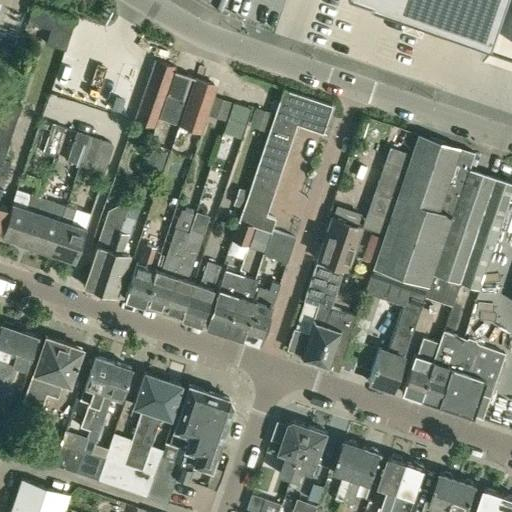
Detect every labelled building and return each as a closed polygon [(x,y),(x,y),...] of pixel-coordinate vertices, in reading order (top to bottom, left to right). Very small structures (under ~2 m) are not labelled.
[(511,0),(369,0),(494,42),(508,0),(511,0)] [(32,6),(27,21),(50,28),(45,43),(64,49),(74,19),(32,6)] [(160,110),(174,70),(175,66),(155,59),(134,118),(155,124),(158,116),(160,110)] [(190,76),(174,70),(160,110),(158,116),(174,121),(190,76)] [(201,131),(203,123),(199,122),(212,84),(194,77),(178,123),(201,131)] [(331,105),(282,88),(264,139),(288,147),(296,124),(322,132),(331,105)] [(226,120),(233,101),(214,95),(207,114),(226,120)] [(0,97),(0,120),(13,125),(17,113),(20,104),(0,97)] [(250,107),(233,101),(226,120),(222,132),(230,135),(240,138),(250,107)] [(249,125),(266,131),(273,113),(255,107),(249,125)] [(0,141),(7,144),(13,125),(0,120),(0,141)] [(53,155),(63,125),(52,121),(42,151),(53,155)] [(65,160),(76,163),(87,133),(76,130),(65,160)] [(76,163),(89,168),(103,173),(113,146),(110,141),(100,138),(87,133),(76,163)] [(426,283),(430,271),(470,152),(472,152),(472,151),(417,133),(410,153),(407,162),(405,168),(402,178),(399,188),(395,200),(383,233),(372,266),(411,278),(426,283)] [(264,139),(260,150),(284,158),(288,147),(264,139)] [(389,147),(385,161),(405,168),(407,162),(410,153),(389,147)] [(150,148),(146,163),(163,167),(167,153),(150,148)] [(260,150),(256,162),(281,170),(284,158),(260,150)] [(457,281),(477,288),(511,188),(511,182),(468,167),(474,152),(472,151),(472,152),(470,152),(430,271),(457,281)] [(10,161),(3,159),(0,170),(0,183),(3,185),(10,161)] [(277,181),(281,170),(256,162),(252,173),(277,181)] [(381,171),(378,180),(399,188),(402,178),(381,171)] [(252,173),(249,184),(273,193),(277,181),(252,173)] [(254,225),(270,230),(271,228),(274,218),(266,216),(273,193),(249,184),(236,220),(254,225)] [(383,233),(395,200),(374,192),(362,225),(376,231),(383,233)] [(26,206),(13,202),(0,235),(25,244),(41,197),(30,193),(26,206)] [(25,244),(49,252),(61,218),(47,213),(51,200),(41,197),(25,244)] [(83,285),(98,290),(128,203),(129,202),(120,199),(118,204),(108,209),(98,238),(83,283),(83,285)] [(61,218),(49,252),(74,260),(85,227),(71,222),(76,207),(77,204),(67,201),(61,218)] [(98,290),(115,295),(128,254),(121,252),(132,217),(135,218),(138,206),(128,203),(98,290)] [(187,231),(173,274),(160,310),(179,316),(191,280),(192,280),(187,278),(209,215),(194,210),(194,212),(193,214),(187,231)] [(317,258),(340,266),(349,268),(363,226),(355,223),(331,216),(317,258)] [(248,245),(254,225),(236,220),(236,221),(230,239),(248,245)] [(173,274),(187,231),(175,228),(167,250),(161,270),(154,267),(141,304),(160,310),(173,274)] [(271,228),(270,230),(262,254),(285,262),(294,237),(271,228)] [(123,298),(141,304),(154,267),(148,265),(154,246),(146,243),(140,263),(136,261),(123,298)] [(191,280),(179,316),(200,323),(212,287),(220,265),(209,261),(206,260),(203,269),(199,282),(192,280),(191,280)] [(303,300),(317,304),(319,296),(331,300),(341,271),(316,262),(303,300)] [(391,388),(423,294),(426,283),(411,278),(372,266),(363,289),(402,303),(386,349),(377,346),(366,379),(391,388)] [(205,325),(222,331),(235,292),(230,290),(236,271),(225,268),(206,324),(205,325)] [(430,271),(426,283),(423,294),(450,303),(457,281),(430,271)] [(222,331),(241,337),(254,298),(250,297),(255,279),(242,275),(236,292),(235,292),(222,331)] [(271,279),(268,288),(258,285),(254,298),(241,337),(259,343),(276,291),(279,282),(271,279)] [(310,320),(306,332),(299,352),(303,353),(302,355),(313,359),(312,361),(335,369),(336,367),(342,350),(347,336),(354,314),(329,306),(331,300),(319,296),(317,304),(311,321),(310,320)] [(0,378),(2,379),(18,329),(13,328),(12,324),(8,322),(4,324),(1,323),(0,325),(0,378)] [(306,332),(294,328),(287,348),(299,352),(306,332)] [(18,329),(2,379),(0,384),(0,402),(3,403),(17,363),(27,366),(37,336),(35,335),(34,332),(29,330),(26,332),(18,329)] [(400,391),(436,403),(459,336),(441,329),(436,343),(425,339),(422,346),(419,345),(416,355),(413,354),(400,391)] [(41,407),(46,393),(65,342),(47,335),(23,401),(41,407)] [(342,350),(336,367),(350,371),(360,341),(347,336),(342,350)] [(436,403),(481,418),(502,351),(459,336),(436,403)] [(83,348),(65,342),(46,393),(58,397),(63,382),(70,385),(83,348)] [(113,361),(107,359),(106,357),(101,355),(99,356),(96,355),(81,400),(89,402),(87,410),(72,405),(70,414),(94,422),(113,361)] [(121,364),(113,361),(94,422),(91,430),(99,433),(112,395),(122,398),(132,367),(130,367),(129,364),(124,362),(121,364)] [(125,487),(162,378),(157,376),(156,373),(150,371),(147,373),(145,372),(134,404),(143,408),(137,428),(132,439),(124,463),(105,456),(98,478),(125,487)] [(170,416),(181,384),(180,384),(179,383),(177,381),(172,379),(169,380),(162,378),(125,487),(148,494),(155,473),(142,469),(150,446),(154,434),(161,413),(170,416)] [(185,448),(180,461),(194,466),(195,463),(212,469),(221,441),(233,405),(230,399),(190,385),(175,427),(170,443),(174,445),(185,448)] [(280,473),(293,477),(311,425),(295,420),(290,422),(289,423),(279,420),(272,438),(266,449),(266,450),(276,454),(280,450),(287,452),(280,473)] [(311,425),(293,477),(301,480),(304,469),(314,473),(317,463),(328,431),(311,425)] [(347,496),(365,446),(358,444),(357,441),(351,439),(348,440),(345,439),(335,469),(345,473),(337,497),(346,500),(347,496)] [(54,464),(76,471),(84,450),(61,443),(59,449),(54,464)] [(54,464),(59,449),(45,445),(40,460),(54,464)] [(365,446),(347,496),(346,500),(354,503),(355,498),(362,479),(372,482),(382,452),(379,451),(378,448),(372,446),(369,447),(365,446)] [(84,450),(76,471),(98,478),(105,456),(84,450)] [(383,507),(391,510),(409,461),(402,459),(402,456),(396,454),(393,455),(390,454),(380,485),(389,488),(383,507)] [(160,457),(156,469),(148,494),(167,501),(175,477),(175,476),(179,464),(160,457)] [(189,481),(194,466),(180,461),(179,464),(175,476),(175,477),(189,481)] [(414,463),(409,461),(391,510),(389,511),(401,511),(408,494),(416,497),(426,467),(424,466),(422,463),(417,461),(414,463)] [(440,506),(437,511),(448,511),(460,478),(453,476),(452,473),(447,471),(443,472),(440,471),(430,503),(440,506)] [(63,511),(69,494),(21,477),(9,511),(63,511)] [(460,478),(448,511),(467,511),(477,483),(475,483),(474,481),(468,478),(465,479),(460,478)] [(496,511),(503,493),(497,491),(497,488),(491,486),(489,487),(486,486),(476,511),(496,511)] [(253,493),(248,508),(260,511),(279,511),(283,503),(253,493)] [(511,511),(511,493),(509,495),(503,493),(496,511),(511,511)] [(298,497),(292,511),(315,511),(318,504),(298,497)]
